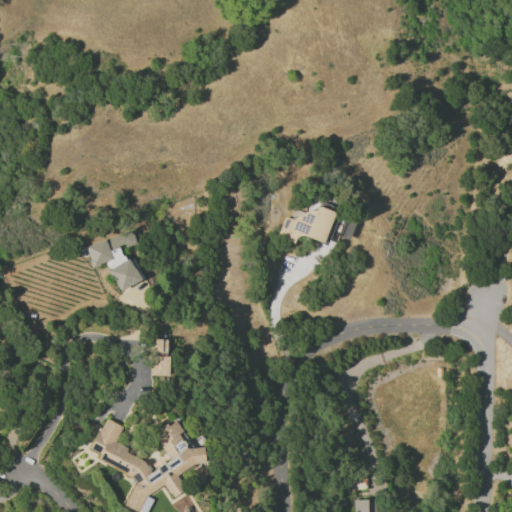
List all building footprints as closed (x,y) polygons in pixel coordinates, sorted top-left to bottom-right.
[(322,243),(333,212),(316,206),(313,215),(297,209),(293,220),(283,216),(276,234),(294,241),(296,234),(322,243)] [(347,239),(353,223),(345,220),(339,236),(347,239)] [(84,244),(90,266),(120,257),(118,248),(135,243),(132,231),(84,244)] [(140,279),(128,258),(107,270),(118,291),(140,279)] [(148,375),(166,376),(168,339),(149,338),(148,375)] [(87,446),(96,452),(97,456),(135,483),(122,502),(135,511),(148,493),(162,487),(173,496),(183,491),(187,485),(182,474),(186,469),(206,460),(199,445),(187,451),(181,436),(182,435),(176,420),(160,427),(156,433),(155,434),(166,462),(150,468),(126,451),(125,449),(113,440),(121,428),(107,418),(87,446)] [(374,511),(374,500),(352,500),(352,511),(374,511)]
